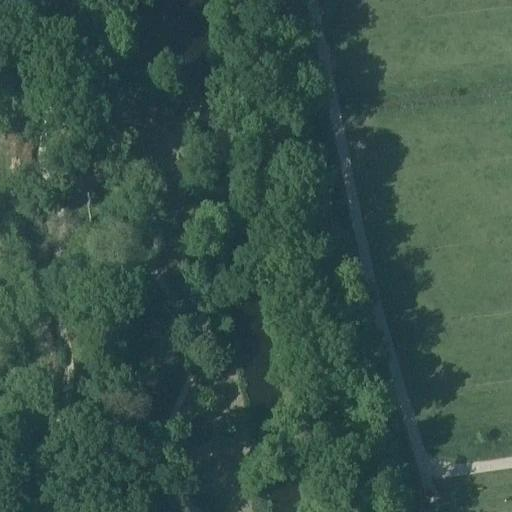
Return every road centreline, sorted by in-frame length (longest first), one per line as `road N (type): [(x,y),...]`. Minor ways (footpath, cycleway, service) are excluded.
road 1 (track): [(428,473),(364,255),(310,0)]
road 2 (track): [(511,49),(419,46),(332,0)]
